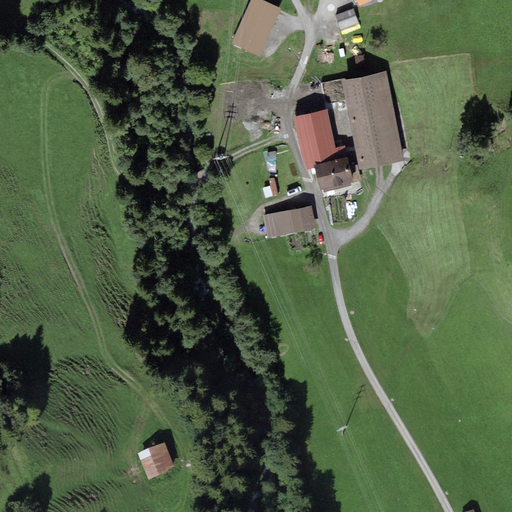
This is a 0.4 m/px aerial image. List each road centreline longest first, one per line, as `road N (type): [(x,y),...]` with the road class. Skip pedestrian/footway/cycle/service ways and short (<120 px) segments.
road 1 (track): [(448,511),(339,306),(329,240),(288,125),(288,100),(309,42),(295,0)]
road 2 (track): [(0,23),(50,52),(91,92),(115,167),(144,191),(291,137)]
